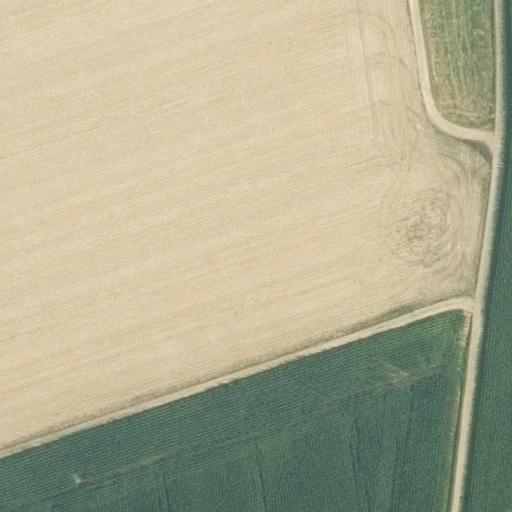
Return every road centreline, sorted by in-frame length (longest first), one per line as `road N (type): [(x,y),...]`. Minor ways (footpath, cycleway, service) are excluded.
road 1 (track): [(459,511),(506,116),(502,0)]
road 2 (track): [(478,304),(438,309),(0,457)]
road 3 (track): [(506,116),(444,116),(422,0)]
